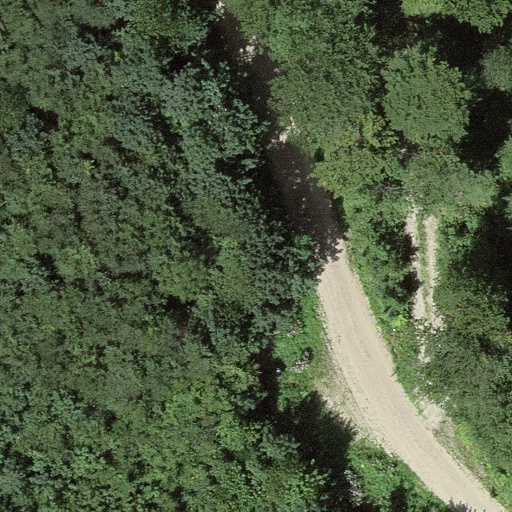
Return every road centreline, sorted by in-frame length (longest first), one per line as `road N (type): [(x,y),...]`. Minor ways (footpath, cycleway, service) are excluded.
road 1 (track): [(465,511),(403,451),(309,249),(224,0)]
road 2 (track): [(410,0),(415,136),(403,451)]
